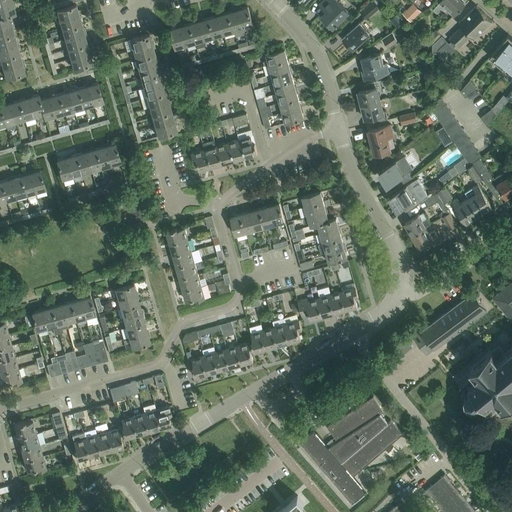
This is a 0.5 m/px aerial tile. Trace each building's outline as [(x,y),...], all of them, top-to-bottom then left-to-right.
[(338,22),(337,22),(340,19),(340,20),(344,16),(343,16),(348,11),(337,0),(323,0),(322,1),(329,8),(322,15),(322,16),(323,15),(333,25),(332,26),(336,23),(337,24),(338,22)] [(440,0),(441,0),(433,8),(437,12),(441,7),(442,8),(448,8),(449,9),(455,14),(460,8),(461,7),(464,3),(465,2),(463,0),(440,0)] [(374,1),(361,12),(366,18),(379,7),(374,1)] [(15,12),(13,2),(0,5),(0,16),(9,14),(15,12)] [(56,9),(59,19),(79,14),(76,4),(56,9)] [(477,5),(459,22),(462,25),(449,38),(459,47),(471,35),(474,38),(492,20),(477,5)] [(248,6),(238,9),(244,28),(253,25),(248,6)] [(244,28),(238,9),(228,11),(234,31),(244,28)] [(234,31),(228,11),(219,14),(225,33),(234,31)] [(0,26),(11,23),(9,14),(0,16),(0,26)] [(81,24),(79,14),(59,19),(62,29),(81,24)] [(225,33),(219,14),(209,17),(215,36),(225,33)] [(215,36),(209,17),(199,20),(205,39),(215,36)] [(205,39),(199,20),(190,22),(196,42),(205,39)] [(196,42),(190,22),(180,25),(186,45),(196,42)] [(369,33),(359,22),(343,37),(353,48),(369,33)] [(0,36),(14,33),(11,23),(0,26),(0,36)] [(84,33),(81,24),(62,29),(65,39),(84,33)] [(186,45),(180,25),(170,28),(176,47),(186,45)] [(437,31),(429,40),(433,43),(441,35),(437,31)] [(391,32),(381,38),(388,48),(398,42),(391,32)] [(0,47),(17,43),(14,33),(0,36),(0,47)] [(87,43),(84,33),(65,39),(68,48),(87,43)] [(130,39),(133,49),(152,43),(149,33),(130,39)] [(511,37),(508,34),(489,56),(511,74),(511,37)] [(456,51),(442,37),(433,46),(432,54),(451,55),(456,51)] [(229,50),(230,53),(240,51),(239,47),(235,48),(233,42),(227,44),(229,50)] [(0,57),(19,52),(17,43),(0,47),(0,57)] [(90,52),(87,43),(68,48),(70,58),(90,52)] [(155,53),(152,43),(133,49),(135,58),(155,53)] [(269,64),(287,59),(285,49),(285,48),(266,54),(268,60),(263,61),(264,66),(269,64)] [(22,62),(19,52),(0,57),(3,67),(22,62)] [(92,62),(90,52),(70,58),(73,68),(92,62)] [(364,79),(389,73),(387,63),(384,63),(381,52),(361,57),(364,67),(361,67),(364,79)] [(157,62),(155,53),(135,58),(138,68),(157,62)] [(290,68),(288,59),(287,59),(269,64),(271,74),(272,74),(290,68)] [(25,72),(22,62),(3,67),(6,77),(25,72)] [(160,72),(157,62),(138,68),(141,78),(160,72)] [(290,68),(272,74),(274,83),(293,78),(290,68)] [(163,82),(160,72),(141,78),(144,87),(163,82)] [(296,88),(293,78),(274,83),(277,93),(296,88)] [(358,91),(362,104),(380,100),(378,89),(381,88),(378,79),(364,83),(364,84),(366,83),(368,88),(358,91)] [(465,96),(477,88),(470,79),(460,90),(465,96)] [(97,82),(88,84),(93,104),(103,101),(97,82)] [(166,91),(163,82),(144,87),(146,97),(166,91)] [(93,104),(88,84),(78,87),(83,107),(93,104)] [(83,107),(78,87),(68,90),(74,109),(83,107)] [(254,89),(257,98),(261,97),(266,96),(263,87),(254,89)] [(298,97),(296,88),(277,93),(280,103),(298,97)] [(74,109),(68,90),(59,93),(64,112),(74,109)] [(168,101),(166,91),(146,97),(149,106),(168,101)] [(44,113),(39,98),(40,98),(38,93),(28,96),(34,116),(43,113),(44,113)] [(64,112),(59,93),(49,95),(55,115),(64,112)] [(55,115),(49,95),(40,98),(39,98),(44,113),(43,113),(45,118),(55,115)] [(34,116),(28,96),(19,99),(24,118),(34,116)] [(301,107),(298,97),(280,103),(282,112),(301,107)] [(436,114),(448,106),(441,97),(432,109),(436,114)] [(24,118),(19,99),(9,102),(15,121),(24,118)] [(383,111),(380,100),(362,104),(365,118),(375,115),(376,120),(374,121),(374,122),(388,118),(386,110),(383,111)] [(171,110),(168,101),(149,106),(152,116),(171,110)] [(15,121),(9,102),(0,104),(0,105),(5,124),(15,121)] [(439,120),(451,111),(448,106),(436,114),(439,120)] [(304,116),(301,107),(282,112),(285,122),(304,116)] [(497,114),(492,108),(480,117),(487,125),(497,114)] [(174,120),(171,110),(152,116),(155,125),(174,120)] [(443,125),(455,117),(451,111),(439,120),(443,125)] [(417,119),(415,112),(400,115),(402,123),(417,119)] [(249,121),(246,113),(233,116),(235,123),(235,125),(249,121)] [(271,126),(268,116),(262,118),(265,127),(271,126)] [(447,131),(459,122),(455,117),(443,125),(447,131)] [(177,130),(174,120),(155,125),(158,135),(177,130)] [(274,136),(285,134),(282,120),(271,122),(274,136)] [(451,136),(463,128),(459,122),(447,131),(451,136)] [(212,131),(210,123),(203,125),(198,126),(200,132),(201,135),(212,131)] [(374,153),(391,149),(387,136),(394,134),(391,124),(368,129),(368,130),(370,130),(372,136),(370,137),(374,153)] [(443,126),(436,130),(443,142),(445,146),(453,141),(443,126)] [(455,142),(467,134),(463,128),(451,136),(455,142)] [(50,135),(46,136),(45,133),(43,132),(39,133),(41,141),(51,139),(50,135)] [(39,133),(36,134),(35,135),(36,139),(31,140),(32,144),(41,141),(39,133)] [(458,147),(470,139),(467,134),(455,142),(458,147)] [(251,135),(239,139),(241,146),(243,146),(246,156),(258,153),(255,142),(253,143),(251,135)] [(21,143),(19,139),(13,141),(14,145),(12,146),(13,150),(22,147),(21,143)] [(246,156),(243,146),(241,146),(239,139),(227,142),(229,150),(231,149),(234,159),(246,156)] [(462,153),(474,145),(470,139),(458,147),(462,153)] [(115,142),(105,145),(110,164),(120,161),(115,142)] [(234,159),(231,149),(229,150),(227,142),(215,145),(217,153),(220,152),(223,163),(234,159)] [(110,164),(105,145),(95,148),(101,167),(110,164)] [(223,163),(220,152),(217,153),(215,145),(204,148),(206,156),(208,155),(211,166),(223,163)] [(466,158),(478,150),(474,145),(462,153),(466,158)] [(101,167),(95,148),(86,150),(91,170),(101,167)] [(211,166),(208,155),(206,156),(204,148),(191,152),(194,162),(197,161),(199,169),(211,166)] [(91,170),(86,150),(76,153),(82,172),(91,170)] [(482,156),(478,150),(466,158),(470,164),(473,162),(479,157),(482,156)] [(82,172),(76,153),(66,156),(72,175),(82,172)] [(380,169),(379,170),(386,181),(387,181),(390,179),(396,187),(412,177),(408,171),(413,168),(404,155),(380,170),(380,169)] [(72,175),(66,156),(57,159),(62,178),(72,175)] [(479,157),(473,162),(473,163),(483,177),(490,172),(479,157)] [(483,177),(473,163),(473,162),(470,164),(471,165),(467,167),(476,181),(483,177)] [(40,169),(30,172),(35,191),(45,188),(40,169)] [(448,169),(439,176),(445,184),(454,177),(448,169)] [(501,173),(494,178),(502,191),(506,196),(507,196),(508,197),(511,194),(511,178),(510,175),(509,175),(506,170),(501,173)] [(35,191),(30,172),(20,174),(26,194),(35,191)] [(26,194),(20,174),(11,177),(16,197),(26,194)] [(16,197),(11,177),(1,180),(7,199),(16,197)] [(390,194),(397,206),(397,205),(401,203),(406,212),(408,211),(422,200),(428,195),(417,178),(410,182),(391,194),(390,194)] [(107,187),(107,186),(106,183),(96,186),(97,189),(98,193),(108,190),(107,187)] [(476,192),(468,197),(479,214),(492,205),(478,183),(473,187),(476,192)] [(436,190),(437,191),(443,202),(452,197),(445,185),(436,190)] [(321,190),(302,196),(305,206),(323,200),(321,190)] [(449,212),(443,202),(437,191),(425,198),(429,205),(437,200),(443,211),(440,212),(442,216),(449,212)] [(466,222),(479,214),(468,197),(460,202),(457,197),(452,200),(466,222)] [(326,210),(323,200),(305,206),(307,215),(326,210)] [(279,202),(269,205),(275,223),(285,221),(279,202)] [(275,223),(269,205),(260,207),(265,226),(275,223)] [(41,209),(40,206),(35,208),(36,211),(31,212),(32,216),(42,213),(41,209)] [(265,226),(260,207),(250,210),(255,229),(265,226)] [(255,229),(250,210),(241,213),(246,232),(255,229)] [(329,219),(326,210),(307,215),(310,225),(317,223),(329,220),(329,219)] [(427,217),(423,211),(404,222),(412,234),(425,226),(422,220),(427,217)] [(456,224),(449,212),(442,216),(449,228),(456,224)] [(246,232),(241,213),(231,215),(236,234),(246,232)] [(336,217),(329,219),(329,220),(317,223),(320,233),(339,227),(336,217)] [(429,232),(425,226),(412,234),(419,246),(438,235),(434,229),(429,232)] [(166,230),(170,243),(178,241),(178,243),(189,240),(185,227),(177,229),(177,227),(166,230)] [(342,237),(339,227),(320,233),(323,242),(342,237)] [(342,237),(323,242),(316,244),(318,254),(326,252),(345,247),(342,237)] [(192,252),(189,240),(178,243),(178,241),(170,243),(173,255),(181,252),(182,254),(192,252)] [(347,256),(345,247),(326,252),(328,261),(328,262),(347,256)] [(303,248),(301,249),(296,250),(299,259),(305,257),(303,248)] [(195,263),(192,252),(182,254),(181,252),(173,255),(177,266),(185,264),(185,266),(195,263)] [(300,263),(302,269),(314,266),(312,259),(300,263)] [(198,275),(195,263),(185,266),(185,264),(177,266),(180,278),(188,275),(188,277),(198,275)] [(214,274),(225,270),(222,264),(211,268),(214,274)] [(149,274),(140,277),(143,286),(152,283),(149,274)] [(202,286),(198,275),(188,277),(188,275),(180,278),(183,289),(191,287),(192,289),(202,286)] [(229,282),(231,282),(229,277),(224,278),(225,280),(216,282),(219,294),(231,290),(229,282)] [(511,280),(500,291),(499,305),(511,321),(511,341),(503,349),(499,344),(493,349),(492,348),(491,349),(490,348),(488,350),(489,351),(471,365),(470,365),(469,366),(470,367),(469,368),(469,369),(457,379),(464,388),(466,387),(468,389),(467,389),(469,390),(467,392),(465,391),(464,393),(465,394),(464,396),(463,396),(463,398),(464,397),(465,400),(464,401),(465,403),(466,402),(468,404),(467,405),(468,406),(469,405),(471,407),(472,408),(473,408),(473,406),(476,406),(477,407),(478,406),(477,405),(480,404),(481,404),(483,406),(481,407),(488,417),(501,407),(502,407),(503,406),(504,407),(505,406),(504,405),(511,398),(511,280)] [(115,288),(117,298),(136,293),(133,283),(115,288)] [(205,298),(202,286),(192,289),(191,287),(183,289),(186,300),(194,297),(195,301),(205,298)] [(356,286),(342,290),(344,298),(343,298),(345,309),(357,305),(355,297),(358,296),(356,286)] [(345,309),(343,298),(344,298),(342,290),(331,293),(333,301),(331,302),(334,312),(345,309)] [(413,336),(426,354),(487,308),(473,290),(413,336)] [(139,302),(136,293),(117,298),(120,307),(139,302)] [(334,312),(331,302),(333,301),(331,293),(319,297),(321,305),(319,305),(322,315),(334,312)] [(90,295),(80,297),(85,316),(95,313),(90,295)] [(85,316),(80,297),(70,300),(76,319),(85,316)] [(322,315),(319,305),(321,305),(319,297),(308,300),(307,297),(298,300),(302,316),(309,314),(310,318),(322,315)] [(70,300),(61,303),(66,322),(76,319),(70,300)] [(297,301),(292,303),(294,312),(300,310),(297,301)] [(142,312),(139,302),(120,307),(123,317),(142,312)] [(61,303),(51,306),(59,332),(63,331),(62,327),(67,326),(66,322),(61,303)] [(51,306),(42,308),(47,327),(52,325),(55,333),(59,332),(51,306)] [(47,327),(42,308),(32,311),(37,330),(47,327)] [(144,321),(142,312),(123,317),(126,327),(144,321)] [(288,331),(286,323),(284,317),(273,320),(274,326),(276,334),(274,334),(277,345),(289,341),(286,331),(288,331)] [(255,323),(257,328),(268,324),(267,319),(255,323)] [(299,319),(286,323),(288,331),(286,331),(289,341),(301,338),(298,330),(302,329),(299,319)] [(0,332),(0,333),(1,335),(8,333),(5,321),(0,322),(0,332)] [(147,331),(144,321),(126,327),(128,336),(147,331)] [(220,323),(208,327),(210,332),(221,329),(220,323)] [(277,345),(274,334),(276,334),(274,326),(263,329),(265,337),(263,338),(266,348),(277,345)] [(208,327),(204,328),(197,330),(199,335),(210,332),(208,327)] [(266,348),(263,338),(265,337),(263,329),(251,333),(253,341),(251,341),(254,351),(266,348)] [(185,333),(183,339),(183,340),(183,342),(199,337),(199,335),(197,330),(190,332),(185,333)] [(150,341),(147,331),(128,336),(131,346),(150,341)] [(11,344),(8,333),(1,335),(0,333),(0,332),(0,345),(3,344),(4,346),(11,344)] [(103,341),(99,342),(98,340),(93,341),(95,350),(99,349),(102,361),(108,359),(103,341)] [(251,351),(254,351),(251,341),(238,345),(240,352),(239,352),(241,363),(253,359),(251,351)] [(15,356),(11,344),(4,346),(3,344),(0,345),(0,357),(7,356),(7,358),(15,356)] [(241,363),(239,352),(240,352),(238,345),(227,348),(229,355),(227,356),(230,366),(241,363)] [(477,345),(472,348),(477,354),(481,351),(477,345)] [(215,359),(217,359),(215,351),(214,346),(202,349),(204,354),(206,362),(204,362),(207,373),(218,369),(215,359)] [(230,366),(227,356),(229,355),(227,348),(215,351),(217,359),(215,359),(218,369),(230,366)] [(65,353),(66,358),(70,357),(75,355),(74,349),(64,352),(64,353),(65,353)] [(99,349),(95,350),(93,350),(96,363),(102,361),(99,349)] [(93,350),(87,352),(91,364),(96,363),(93,350)] [(91,364),(87,352),(81,354),(85,366),(91,364)] [(81,354),(76,355),(79,368),(85,366),(81,354)] [(207,373),(204,362),(206,362),(204,354),(192,357),(192,359),(189,360),(190,366),(192,366),(195,376),(207,373)] [(76,355),(75,355),(70,357),(73,369),(79,368),(76,355)] [(18,368),(15,356),(7,358),(7,356),(0,357),(0,370),(10,368),(11,370),(18,368)] [(73,369),(70,357),(66,358),(64,359),(67,371),(73,369)] [(67,371),(64,359),(58,360),(62,372),(67,371)] [(62,372),(58,360),(56,361),(52,362),(56,374),(62,372)] [(56,374),(52,362),(46,363),(50,376),(56,374)] [(22,381),(18,368),(11,370),(10,368),(0,370),(0,371),(3,382),(11,380),(12,383),(22,381)] [(154,375),(157,387),(164,385),(161,373),(154,375)] [(370,461),(368,459),(378,450),(380,452),(397,438),(395,435),(400,431),(402,433),(403,433),(391,419),(388,421),(381,413),(383,410),(373,395),(373,396),(374,398),(369,401),(367,399),(349,411),(350,413),(339,421),(337,419),(327,425),(337,440),(328,446),(314,428),(301,439),(321,463),(320,464),(326,471),(327,470),(352,500),(365,489),(353,475),(370,461)] [(150,407),(161,403),(160,398),(148,402),(150,407)] [(169,405),(156,408),(158,416),(156,417),(159,427),(171,424),(168,416),(172,415),(169,405)] [(159,427),(156,417),(158,416),(156,408),(144,412),(147,419),(144,420),(147,430),(159,427)] [(51,413),(55,426),(63,424),(59,410),(51,413)] [(147,430),(144,420),(147,419),(144,412),(133,415),(135,423),(133,423),(136,434),(147,430)] [(136,434),(133,423),(135,423),(133,415),(121,418),(123,426),(121,426),(124,436),(124,437),(136,434)] [(14,423),(17,435),(28,433),(28,434),(36,432),(32,420),(25,422),(24,420),(14,423)] [(66,436),(63,424),(55,426),(58,438),(66,436)] [(121,437),(124,436),(121,426),(108,430),(110,438),(108,438),(111,449),(123,445),(121,437)] [(111,449),(108,438),(110,438),(108,430),(97,433),(99,441),(97,442),(100,452),(111,449)] [(39,443),(36,432),(28,434),(28,433),(17,435),(21,447),(31,444),(31,445),(39,443)] [(100,452),(97,442),(99,441),(97,433),(85,436),(87,444),(85,445),(88,455),(100,452)] [(88,455),(85,445),(87,444),(85,436),(73,440),(75,447),(73,448),(76,458),(88,455)] [(42,455),(39,443),(31,445),(31,444),(21,447),(24,458),(34,455),(35,457),(42,455)] [(46,468),(42,455),(35,457),(34,455),(24,458),(27,470),(35,467),(36,471),(46,468)] [(445,473),(438,479),(444,485),(449,491),(455,486),(445,473)] [(438,479),(426,489),(431,495),(444,485),(438,479)] [(444,485),(431,495),(436,501),(449,491),(444,485)] [(455,486),(449,491),(454,497),(459,504),(465,498),(455,486)] [(449,491),(436,501),(441,508),(454,497),(449,491)] [(300,511),(297,508),(300,505),(304,502),(298,495),(279,511),(281,511),(300,511)] [(454,497),(441,508),(444,511),(448,511),(453,509),(459,504),(454,497)] [(459,504),(453,509),(455,511),(461,511),(470,505),(465,498),(459,504)] [(410,511),(401,500),(395,506),(400,511),(410,511)] [(22,511),(20,503),(7,506),(8,511),(22,511)]
